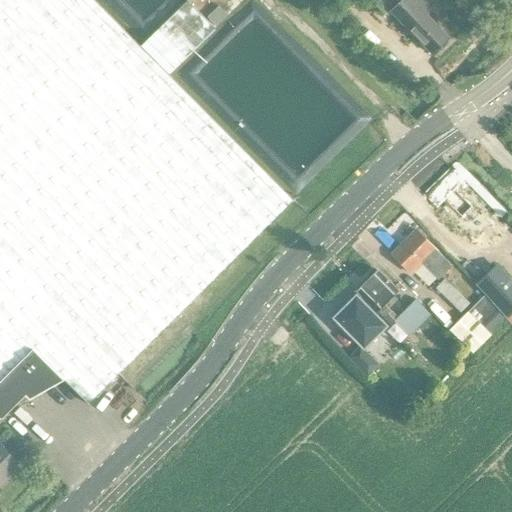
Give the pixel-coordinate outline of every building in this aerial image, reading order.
[(0,0),(0,380),(31,350),(33,348),(88,404),(292,200),(169,76),(139,47),(92,0),(0,0)] [(223,21),(235,10),(225,0),(214,12),(223,21)] [(448,38),(425,14),(432,8),(423,0),(371,0),(387,16),(391,12),(432,54),(448,38)] [(186,1),(139,47),(169,76),(214,30),(186,1)] [(501,220),(465,184),(435,214),(453,232),(465,221),(482,239),(501,220)] [(417,230),(393,255),(411,273),(413,271),(422,281),(428,287),(437,278),(438,280),(453,266),(417,230)] [(511,283),(497,267),(476,285),(507,319),(511,313),(511,283)] [(397,317),(385,306),(399,292),(377,270),(360,287),(388,315),(409,336),(431,315),(415,300),(397,317)] [(378,312),(385,318),(388,315),(360,287),(356,291),(361,295),(358,298),(356,296),(334,318),(364,348),(386,326),(375,315),(378,312)] [(483,298),(468,312),(489,333),(504,319),(483,298)] [(472,354),(481,344),(491,335),(489,333),(468,312),(467,311),(449,330),(472,354)] [(62,380),(31,350),(0,380),(0,415),(2,417),(24,395),(29,399),(62,380)] [(0,487),(20,467),(0,447),(0,487)]
